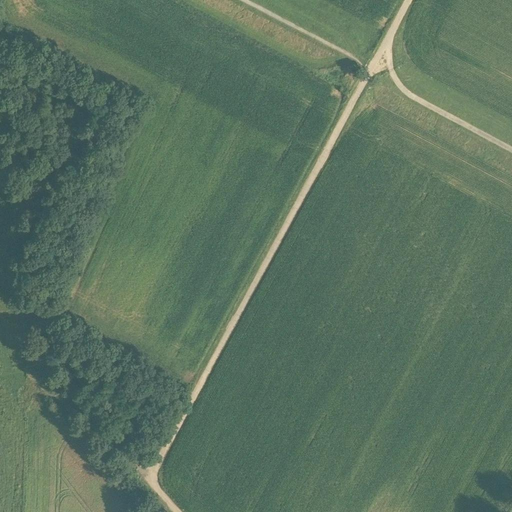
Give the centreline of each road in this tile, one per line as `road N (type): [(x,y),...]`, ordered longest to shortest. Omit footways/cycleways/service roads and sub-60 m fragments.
road 1 (unclassified): [(175,511),(148,478),(410,0)]
road 2 (track): [(148,478),(87,408),(47,325)]
road 3 (track): [(47,325),(40,281),(77,199),(79,170)]
road 4 (track): [(374,66),(248,0)]
